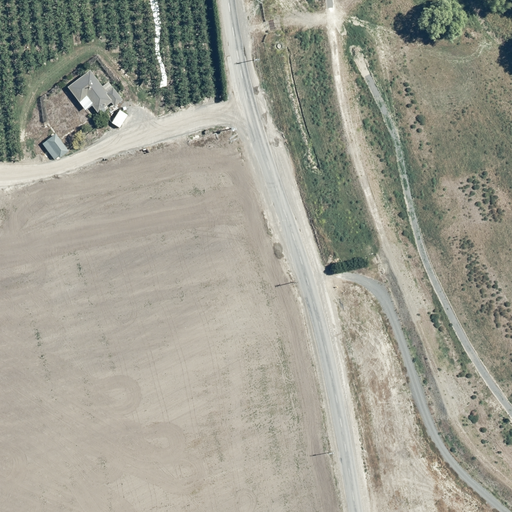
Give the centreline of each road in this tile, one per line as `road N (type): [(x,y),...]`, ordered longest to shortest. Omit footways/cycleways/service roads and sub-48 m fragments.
road 1 (unclassified): [(218,0),(242,111),(303,295),(347,511)]
road 2 (unknown): [(242,111),(0,183)]
